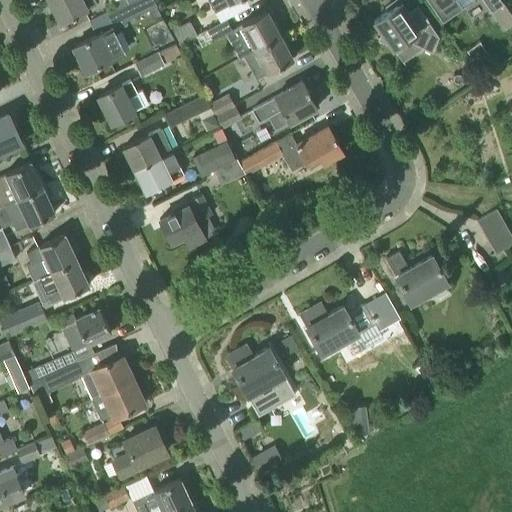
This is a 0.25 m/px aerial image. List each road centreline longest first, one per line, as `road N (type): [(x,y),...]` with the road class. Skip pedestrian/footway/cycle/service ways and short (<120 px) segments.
road 1 (residential): [(163,329),(396,199),(403,167),(322,0)]
road 2 (residential): [(163,329),(4,0)]
road 3 (residential): [(251,511),(163,329)]
